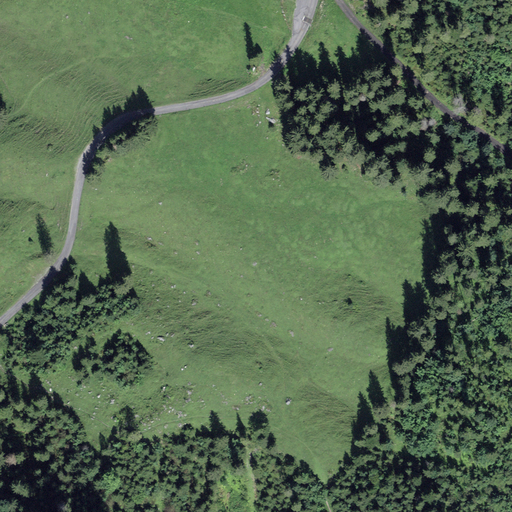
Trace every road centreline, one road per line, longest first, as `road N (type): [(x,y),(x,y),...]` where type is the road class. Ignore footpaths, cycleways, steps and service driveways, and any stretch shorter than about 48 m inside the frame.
road 1 (unclassified): [(0,323),(60,262),(83,168),(105,134),(138,114),(224,97),(263,80),(284,60),(314,0)]
road 2 (track): [(339,0),(431,97),(511,159)]
